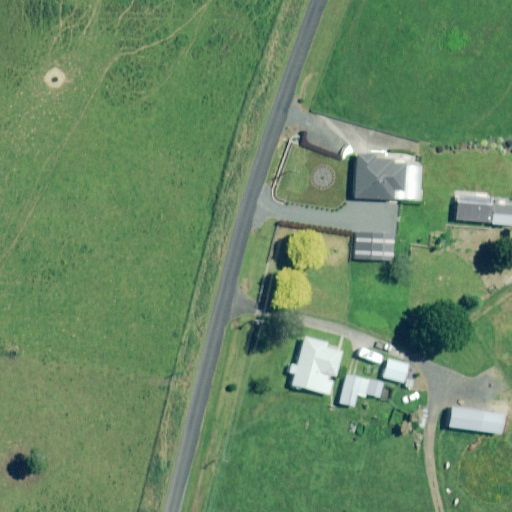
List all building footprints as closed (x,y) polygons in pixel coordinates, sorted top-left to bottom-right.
[(387,155),(351,153),(348,201),(389,203),(390,192),(400,193),(402,164),(387,163),(387,155)] [(511,200),(487,198),(485,225),(511,227),(511,200)] [(463,206),(451,205),(450,217),(462,218),(463,206)] [(387,230),(360,226),(358,241),(385,244),(387,230)] [(292,376),(289,386),(328,397),(342,348),(302,337),(294,365),(289,364),(286,374),(292,376)] [(407,364),(385,360),(381,381),(404,385),(407,364)] [(363,379),(344,375),(337,403),(357,408),(363,379)] [(500,412),(446,407),(444,431),(498,435),(500,412)]
